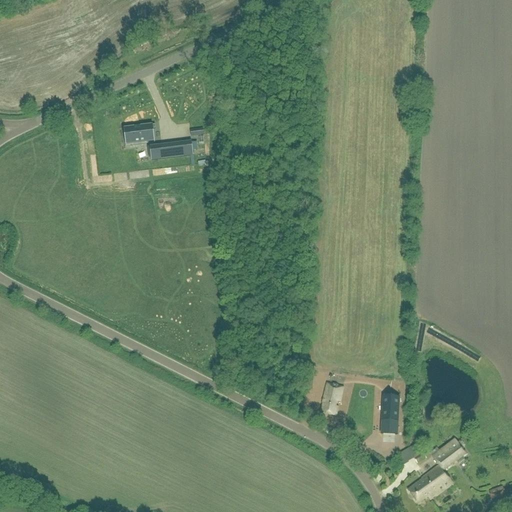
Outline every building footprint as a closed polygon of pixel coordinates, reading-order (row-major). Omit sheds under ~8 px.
[(149,143),(154,143),(155,143),(152,125),(124,129),(123,129),(125,146),(126,146),(149,143)] [(162,146),(155,146),(149,147),(151,158),(151,161),(193,156),(191,142),(173,144),(162,146)] [(337,402),(340,403),(343,389),(327,385),(323,404),(321,413),(336,416),(338,408),(335,408),(337,402)] [(383,433),(399,434),(400,396),(384,396),(383,433)] [(427,497),(430,500),(452,484),(443,472),(465,457),(455,443),(432,458),(439,467),(422,480),(422,481),(408,491),(418,504),(427,497)] [(414,460),(417,465),(426,460),(423,455),(414,460)] [(507,500),(503,487),(489,493),(495,511),(496,511),(505,511),(510,510),(507,500)]
